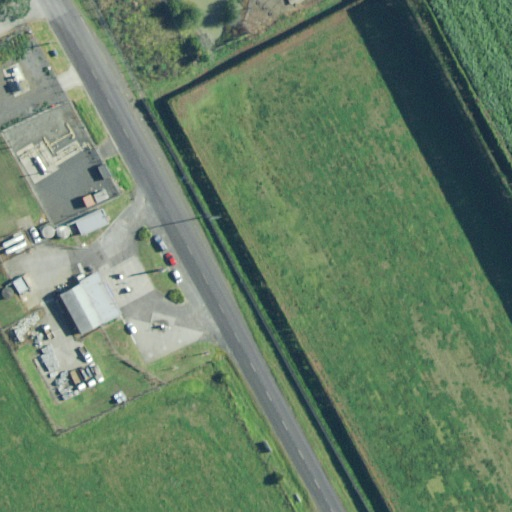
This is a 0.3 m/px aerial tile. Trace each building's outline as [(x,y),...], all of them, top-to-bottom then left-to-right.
[(33,91),(19,61),(0,69),(0,72),(13,101),(33,91)] [(103,163),(95,167),(101,180),(108,176),(103,163)] [(105,188),(91,194),(95,204),(109,198),(105,188)] [(107,223),(100,209),(73,222),(80,236),(107,223)] [(95,271),(76,282),(78,284),(56,294),(79,335),(100,323),(100,324),(119,314),(116,309),(97,275),(95,271)]
